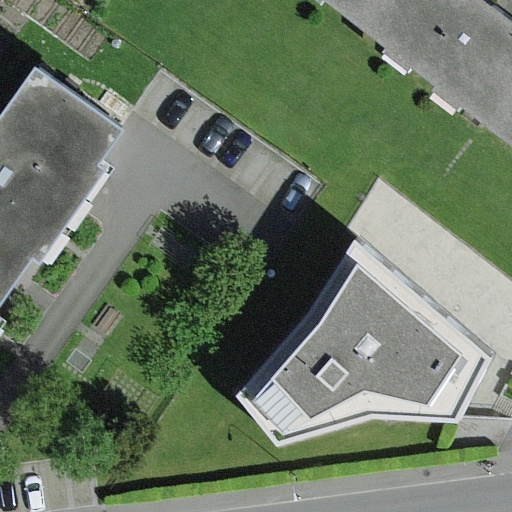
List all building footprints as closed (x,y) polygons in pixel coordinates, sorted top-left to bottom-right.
[(374,0),(328,0),(358,22),(374,0)] [(511,19),(486,0),(374,0),(358,22),(489,120),(511,90),(511,19)] [(137,115),(47,51),(0,116),(0,265),(19,279),(137,115)] [(511,90),(489,120),(511,137),(511,90)] [(503,346),(363,227),(327,306),(252,387),(299,439),(410,409),(474,410),(503,346)] [(0,265),(0,306),(19,279),(0,265)]
